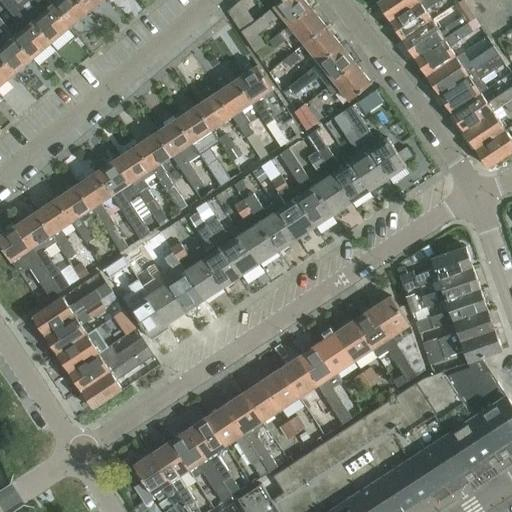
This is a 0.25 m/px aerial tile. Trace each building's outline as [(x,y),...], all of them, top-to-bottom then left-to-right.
[(16,0),(0,0),(16,18),(16,22),(8,27),(35,59),(52,45),(33,23),(34,22),(35,21),(30,15),(27,12),(20,4),(18,2),(16,0)] [(24,0),(20,4),(27,12),(30,15),(35,21),(34,22),(33,23),(52,45),(70,29),(52,7),(53,6),(48,0),(24,0)] [(60,0),(53,6),(52,7),(70,29),(90,13),(78,0),(60,0)] [(78,0),(90,13),(104,0),(78,0)] [(257,21),(243,33),(256,52),(267,45),(260,35),(266,30),(282,16),(290,25),(312,8),(306,0),(281,0),(274,6),(275,7),(257,21)] [(385,0),(380,4),(392,23),(427,0),(385,0)] [(427,0),(392,23),(404,41),(434,22),(425,9),(439,0),(427,0)] [(434,22),(404,41),(416,59),(446,40),(445,39),(469,23),(476,19),(464,0),(463,0),(454,6),(462,18),(457,21),(440,32),(434,22)] [(312,8),(290,25),(305,44),(327,26),(312,8)] [(0,17),(0,31),(9,43),(0,50),(0,62),(13,77),(35,59),(8,27),(0,17)] [(446,40),(416,59),(428,77),(457,58),(450,47),(474,32),(469,23),(445,39),(446,40)] [(327,26),(305,44),(310,51),(320,63),(342,45),(327,26)] [(281,33),(269,41),(276,49),(287,40),(282,33),(281,33)] [(320,63),(290,87),(296,95),(320,76),(329,86),(334,81),(335,81),(357,63),(342,45),(320,63)] [(495,46),(488,51),(493,60),(500,55),(495,46)] [(457,58),(428,77),(440,96),(469,76),(491,61),(493,60),(488,51),(463,67),(457,58)] [(296,52),(285,60),(291,67),(301,59),(296,52)] [(493,60),(491,61),(497,70),(506,63),(500,55),(493,60)] [(469,76),(440,96),(452,114),(481,95),(489,89),(482,79),(497,70),(491,61),(469,76)] [(0,62),(0,87),(13,77),(0,62)] [(329,86),(328,87),(334,95),(341,90),(350,101),(373,83),(357,63),(335,81),(334,81),(329,86)] [(258,65),(237,79),(253,103),(268,125),(273,134),(280,146),(289,141),(281,129),(275,120),(268,109),(270,107),(262,97),(274,89),(258,65)] [(237,79),(217,93),(233,116),(247,138),(254,148),(262,159),(270,154),(256,133),(250,124),(252,122),(243,110),(253,103),(237,79)] [(481,95),(452,114),(464,132),(493,113),(505,104),(505,105),(511,100),(511,87),(511,88),(487,104),(481,95)] [(217,93),(198,106),(213,129),(233,116),(217,93)] [(307,104),(295,113),(307,131),(319,123),(307,104)] [(198,106),(178,119),(201,154),(222,185),(232,179),(211,146),(220,141),(220,139),(213,129),(198,106)] [(354,106),(345,112),(355,128),(389,179),(408,167),(389,138),(388,138),(387,138),(386,139),(375,137),(354,106)] [(345,112),(336,118),(337,120),(346,134),(355,128),(345,112)] [(493,113),(464,132),(475,151),(505,131),(493,113)] [(178,119),(157,133),(173,156),(187,178),(195,188),(204,182),(197,172),(190,161),(201,154),(178,119)] [(389,179),(355,128),(346,134),(357,150),(347,156),(351,163),(371,191),(389,179)] [(317,130),(308,136),(313,144),(322,138),(317,130)] [(505,131),(475,151),(488,169),(511,153),(511,141),(511,142),(505,131)] [(157,133),(137,146),(156,173),(167,191),(180,210),(188,205),(175,186),(166,172),(167,171),(162,164),(173,156),(157,133)] [(220,139),(220,141),(227,152),(228,152),(237,165),(245,160),(236,146),(227,134),(220,139)] [(322,138),(313,144),(316,149),(326,143),(322,138)] [(327,145),(326,143),(316,149),(318,152),(327,165),(333,175),(352,203),(371,191),(351,163),(347,156),(339,162),(337,159),(327,145)] [(137,146),(117,159),(140,193),(153,212),(161,226),(169,221),(161,208),(148,188),(150,186),(146,181),(156,173),(137,146)] [(408,147),(399,153),(405,161),(413,156),(408,147)] [(290,148),(281,154),(288,166),(297,160),(290,148)] [(318,152),(309,157),(318,171),(327,165),(318,152)] [(117,159),(97,173),(113,196),(127,217),(137,233),(141,238),(151,232),(131,202),(132,197),(137,192),(140,193),(117,159)] [(271,160),(262,166),(268,175),(277,169),(271,160)] [(315,187),(297,160),(288,166),(299,183),(299,186),(292,190),(297,199),(316,228),(334,215),(315,187)] [(97,173),(78,186),(96,214),(122,253),(130,247),(109,217),(111,216),(102,203),(113,196),(97,173)] [(281,174),(271,180),(287,205),(278,211),(297,240),(316,228),(297,199),(292,190),(291,190),(281,174)] [(333,175),(315,187),(334,215),(352,203),(333,175)] [(244,179),(235,185),(240,193),(245,190),(246,183),(244,179)] [(78,186),(58,199),(74,223),(87,245),(96,239),(88,227),(85,221),(96,214),(78,186)] [(254,194),(245,200),(254,214),(260,223),(279,252),(297,240),(278,211),(274,204),(264,210),(254,194)] [(58,199),(38,213),(58,242),(69,260),(78,254),(62,230),(74,223),(58,199)] [(245,200),(236,206),(245,220),(254,214),(245,200)] [(207,203),(197,209),(205,221),(215,214),(207,203)] [(38,213),(18,226),(34,249),(49,273),(50,273),(62,292),(72,286),(59,267),(58,268),(46,250),(58,242),(38,213)] [(198,213),(190,218),(198,229),(206,223),(198,213)] [(217,218),(208,224),(217,238),(223,247),(243,276),(261,264),(242,235),(226,230),(217,218)] [(260,223),(242,235),(261,264),(279,252),(260,223)] [(208,224),(199,230),(208,244),(214,254),(205,259),(224,288),(243,276),(223,247),(217,238),(208,224)] [(0,237),(0,244),(19,274),(20,273),(23,270),(31,270),(51,299),(62,292),(50,273),(49,273),(34,249),(18,226),(0,237)] [(181,242),(171,248),(181,262),(190,256),(181,242)] [(406,266),(398,268),(401,275),(402,279),(406,291),(442,278),(476,267),(468,246),(466,246),(465,244),(463,243),(452,247),(451,249),(451,251),(434,257),(438,269),(416,276),(415,271),(408,273),(406,266)] [(171,248),(162,254),(177,278),(169,283),(188,312),(206,300),(187,271),(181,262),(171,248)] [(115,263),(106,269),(111,277),(130,265),(125,257),(115,263)] [(205,259),(187,271),(206,300),(224,288),(205,259)] [(82,262),(74,267),(82,279),(90,274),(82,262)] [(143,266),(135,272),(140,280),(144,286),(153,280),(143,266)] [(445,289),(423,296),(427,307),(449,300),(483,288),(476,267),(442,278),(445,289)] [(144,286),(140,280),(131,286),(134,291),(125,298),(131,308),(151,337),(169,324),(150,295),(150,296),(144,286)] [(169,283),(150,295),(169,324),(188,312),(169,283)] [(109,284),(98,291),(103,300),(114,292),(109,284)] [(431,317),(416,322),(420,332),(456,320),(489,308),(483,288),(449,300),(453,311),(431,317)] [(65,298),(34,318),(47,337),(103,300),(98,291),(97,290),(71,307),(65,298)] [(103,300),(47,337),(58,355),(89,335),(83,325),(108,310),(107,308),(119,300),(114,292),(103,300)] [(416,295),(408,298),(413,312),(421,309),(416,295)] [(393,296),(374,308),(418,375),(426,369),(412,326),(412,325),(408,319),(393,296)] [(374,308),(356,320),(375,350),(385,343),(409,381),(418,375),(374,308)] [(439,337),(424,343),(428,355),(496,329),(489,308),(456,320),(460,333),(440,339),(439,337)] [(125,309),(114,317),(115,318),(121,326),(127,335),(138,328),(126,310),(125,309)] [(356,320),(337,332),(357,362),(375,350),(356,320)] [(496,329),(428,355),(431,365),(446,359),(446,358),(466,350),(470,363),(483,358),(503,350),(496,329)] [(337,332),(319,345),(338,374),(357,362),(337,332)] [(89,335),(58,355),(70,373),(101,353),(89,335)] [(101,353),(70,373),(82,391),(136,356),(150,346),(144,337),(119,354),(116,353),(112,346),(101,353)] [(319,345),(301,357),(320,386),(338,374),(319,345)] [(136,356),(82,391),(94,410),(125,390),(124,389),(119,380),(142,365),(136,356)] [(301,357),(282,369),(301,398),(320,386),(301,357)] [(435,376),(428,378),(482,461),(511,440),(511,403),(490,370),(483,358),(470,363),(444,372),(435,376)] [(372,367),(364,372),(372,385),(381,380),(372,367)] [(282,369),(264,381),(283,410),(301,398),(282,369)] [(364,372),(354,379),(362,391),(372,385),(364,372)] [(421,381),(380,408),(435,492),(482,461),(428,378),(421,381)] [(264,381),(245,393),(265,422),(283,410),(264,381)] [(245,393),(227,405),(269,470),(270,470),(278,464),(262,439),(261,440),(259,436),(261,424),(265,422),(245,393)] [(327,397),(317,403),(326,416),(327,415),(336,429),(344,424),(335,409),(327,397)] [(227,405),(209,417),(228,446),(237,440),(262,478),(272,472),(270,470),(269,470),(227,405)] [(380,408),(333,438),(381,511),(403,511),(435,492),(380,408)] [(299,415),(290,421),(299,434),(308,428),(299,415)] [(209,417),(190,429),(209,458),(209,459),(216,469),(225,482),(224,482),(233,497),(242,491),(221,458),(223,449),(228,446),(209,417)] [(290,421),(281,427),(289,440),(299,434),(290,421)] [(190,429),(172,441),(191,470),(196,478),(205,472),(225,502),(233,497),(224,482),(225,482),(216,469),(209,459),(209,458),(190,429)] [(307,432),(300,436),(304,442),(311,438),(307,432)] [(313,451),(286,469),(314,511),(381,511),(333,438),(313,451)] [(172,441),(153,454),(191,511),(201,511),(194,501),(195,500),(181,477),(191,470),(172,441)] [(191,511),(153,454),(134,466),(157,500),(167,494),(175,506),(166,511),(191,511)] [(262,485),(239,499),(247,511),(314,511),(286,469),(274,476),(285,492),(273,500),(262,485)]
